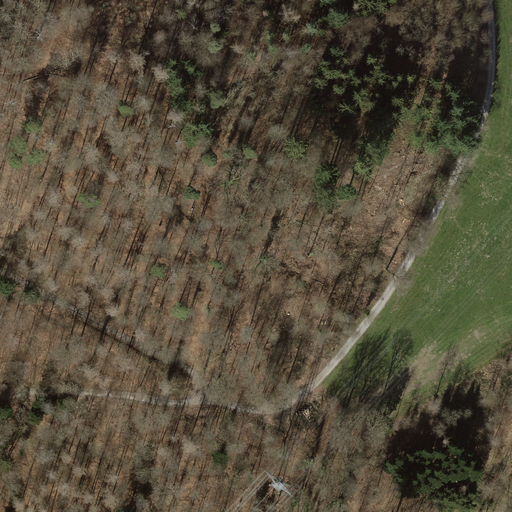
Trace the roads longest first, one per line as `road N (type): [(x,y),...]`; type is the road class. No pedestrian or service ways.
road 1 (track): [(0,397),(46,389),(174,402),(199,395),(261,409),(298,399),(374,315),(487,108),(488,0)]
road 2 (track): [(0,435),(37,432),(141,469),(217,474),(238,481),(259,511)]
road 3 (track): [(0,270),(186,367),(199,395)]
road 4 (track): [(0,76),(82,95),(182,152)]
